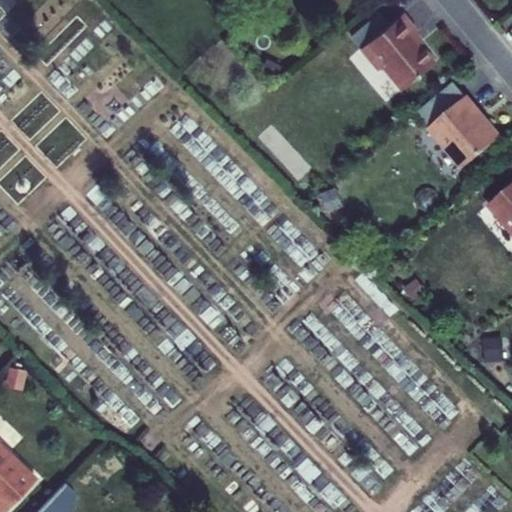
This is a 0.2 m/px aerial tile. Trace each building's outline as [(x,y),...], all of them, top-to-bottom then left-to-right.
[(418,29),(403,11),(361,46),(379,67),(383,64),(402,87),(435,60),(420,43),(412,34),(418,29)] [(425,39),(418,29),(412,34),(420,43),(425,39)] [(482,110),(468,94),(429,125),(445,145),(448,143),(465,164),(500,136),(480,112),(482,110)] [(511,182),(489,202),(511,229),(511,182)] [(0,511),(5,511),(39,477),(0,439),(0,511)]
